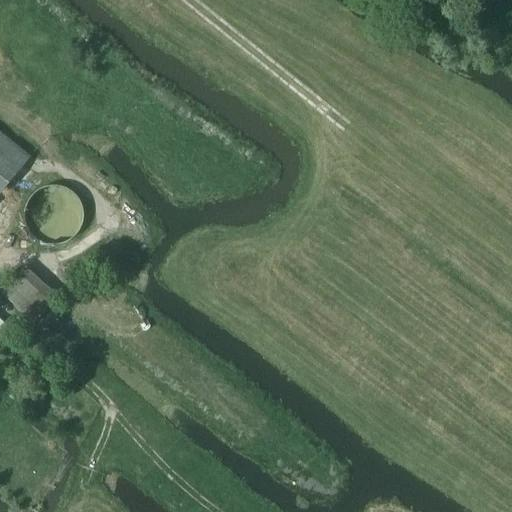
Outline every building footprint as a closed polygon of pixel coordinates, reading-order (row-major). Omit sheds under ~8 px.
[(0,192),(24,161),(14,152),(16,149),(0,136),(0,192)] [(55,246),(60,245),(64,244),(68,241),(73,238),(78,233),(80,228),(81,225),(82,220),(82,214),(81,209),(80,205),(76,200),(73,195),(68,192),(63,190),(57,188),(52,187),(46,188),(41,190),(37,192),(33,195),(29,199),(26,204),(25,208),(24,212),(24,217),(24,222),(26,228),(29,233),(33,238),(38,241),(43,244),(49,245),(55,246)] [(0,295),(33,326),(58,299),(24,269),(0,295)] [(0,349),(13,334),(0,322),(0,349)] [(36,369),(11,347),(3,356),(28,378),(36,369)]
